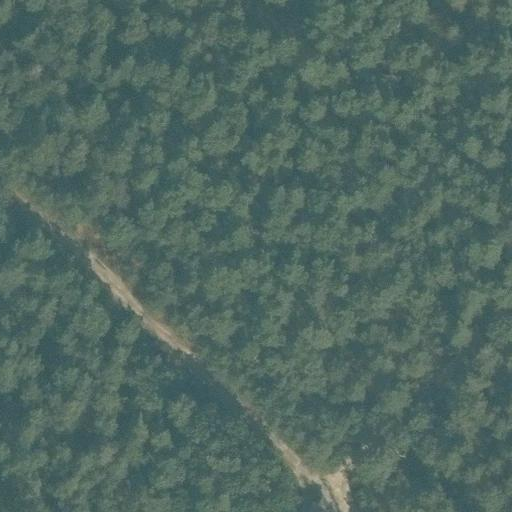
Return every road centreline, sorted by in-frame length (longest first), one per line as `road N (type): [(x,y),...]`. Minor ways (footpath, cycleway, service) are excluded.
road 1 (track): [(296,511),(335,497),(0,181)]
road 2 (track): [(335,497),(511,322)]
